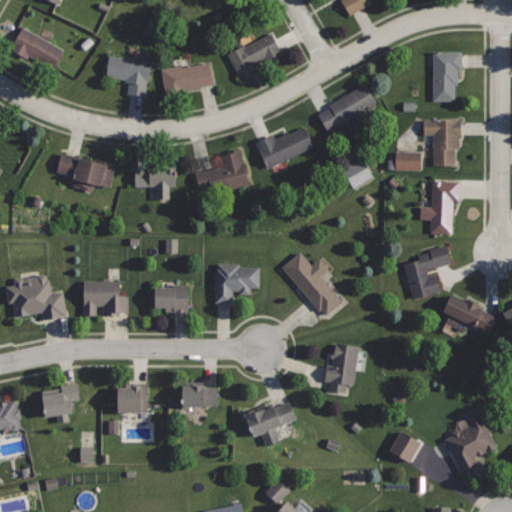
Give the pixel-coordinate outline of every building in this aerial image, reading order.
[(342,0),(349,13),(369,2),(367,0),(342,0)] [(24,26),(11,49),(27,58),(28,55),(53,69),(64,50),(24,26)] [(273,32),(246,47),(245,44),(227,53),(240,76),(256,67),(254,63),(264,57),(266,60),(283,51),(273,32)] [(464,49),(432,50),(433,101),(456,101),(455,84),(458,84),(458,68),(464,68),(464,49)] [(110,54),(106,76),(129,79),(127,92),(145,95),(150,60),(110,54)] [(190,62),(161,68),(166,95),(184,92),(183,89),(216,82),(212,61),(191,65),(190,62)] [(365,83),(329,103),(332,107),(319,114),(328,130),(355,114),(359,121),(370,115),(366,108),(376,102),(365,83)] [(461,119),(423,119),(423,134),(433,134),(433,164),(455,164),(455,148),(459,148),(458,136),(461,136),(461,119)] [(273,133),(255,142),(268,168),(315,145),(305,126),(289,134),(288,132),(275,138),(273,133)] [(241,148),(228,151),(229,153),(215,157),(218,166),(195,172),(200,191),(221,186),(222,191),(250,184),(241,148)] [(116,163),(88,155),(88,158),(62,151),(57,170),(74,175),(72,181),(75,186),(92,190),(94,183),(110,187),(116,163)] [(418,151),(392,151),(392,170),(418,170),(418,151)] [(348,188),(370,178),(361,159),(339,168),(348,188)] [(176,164),(150,165),(150,168),(135,168),(135,186),(157,185),(157,196),(168,196),(167,185),(176,185),(176,164)] [(459,181),(432,180),(431,205),(419,205),(419,219),(430,219),(430,232),(451,233),(453,199),(458,199),(459,181)] [(164,253),(176,252),(176,238),(164,239),(164,253)] [(446,244),(429,249),(430,251),(419,255),(420,258),(404,263),(413,297),(441,289),(437,274),(429,276),(427,268),(451,261),(446,244)] [(300,251),(282,266),(319,310),(321,308),(326,314),(343,300),(321,275),(329,268),(320,257),(312,264),(300,251)] [(218,262),(218,271),(214,271),(214,302),(233,302),(233,290),(238,290),(240,293),(249,293),(249,286),(258,286),(259,266),(240,266),(240,262),(218,262)] [(44,273),(38,274),(37,275),(24,277),(22,276),(16,277),(15,280),(15,284),(7,285),(9,302),(14,301),(16,316),(30,314),(30,312),(43,310),(44,317),(66,313),(63,291),(52,292),(50,278),(47,279),(46,275),(44,273)] [(121,279),(84,279),(84,314),(96,314),(96,305),(103,305),(103,313),(128,313),(128,294),(121,294),(121,279)] [(190,283),(170,283),(170,286),(155,286),(155,306),(166,306),(166,311),(174,311),(174,313),(190,313),(190,283)] [(452,294),(444,310),(450,313),(446,321),(463,329),(467,322),(489,332),(497,316),(478,306),(480,303),(468,297),(466,301),(452,294)] [(511,306),(503,311),(511,327),(511,306)] [(358,345),(335,342),(332,364),(327,364),(325,381),(329,381),(328,388),(345,391),(346,383),(353,384),(358,345)] [(205,381),(182,381),(182,405),(218,405),(218,386),(205,386),(205,381)] [(77,382),(62,384),(62,387),(41,390),(45,416),(56,414),(58,423),(70,421),(69,412),(73,412),(71,400),(80,399),(77,382)] [(148,382),(133,383),(133,386),(118,386),(118,411),(148,411),(148,382)] [(0,430),(10,429),(13,430),(18,429),(20,427),(21,427),(19,418),(21,417),(19,408),(18,408),(16,399),(0,402),(0,430)] [(273,401),(244,412),(254,436),(261,433),(266,445),(279,439),(275,427),(296,419),(289,401),(275,407),(273,401)] [(477,409),(466,415),(471,425),(461,431),(457,429),(452,431),(452,435),(446,439),(461,469),(477,461),(474,456),(496,444),(477,409)] [(107,433),(117,433),(117,420),(107,419),(107,433)] [(406,462),(418,442),(397,430),(386,451),(406,462)] [(92,462),(93,446),(77,446),(77,461),(92,462)] [(301,511),(287,500),(276,511),(301,511)] [(243,511),(242,503),(203,510),(203,511),(243,511)]
